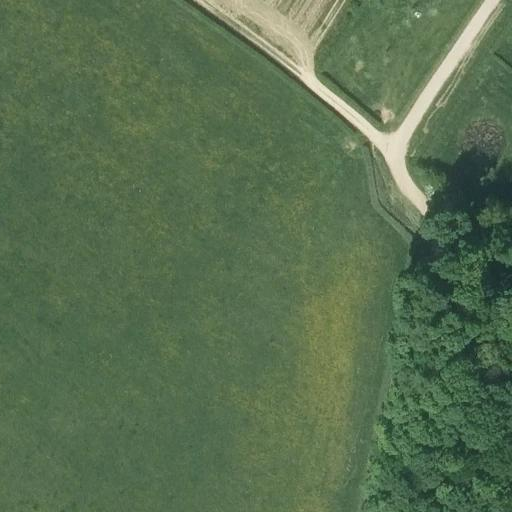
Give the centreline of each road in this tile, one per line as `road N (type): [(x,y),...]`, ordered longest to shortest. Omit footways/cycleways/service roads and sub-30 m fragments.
road 1 (track): [(384,511),(434,250),(425,209)]
road 2 (track): [(490,0),(391,151),(400,182),(425,209)]
road 3 (track): [(391,151),(197,0)]
